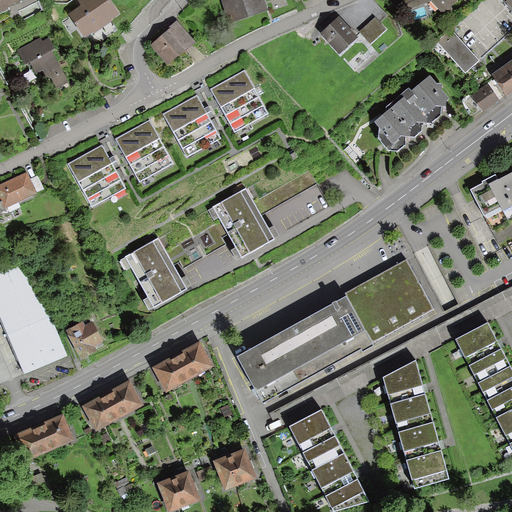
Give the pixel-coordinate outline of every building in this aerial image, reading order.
[(0,0),(0,9),(20,0),(0,0)] [(87,0),(68,13),(84,37),(103,25),(119,14),(110,0),(87,0)] [(221,0),(229,21),(267,9),(264,0),(221,0)] [(401,0),(405,10),(432,1),(444,12),(458,0),(401,0)] [(358,31),(370,42),(386,26),(374,14),(358,31)] [(323,33),(342,52),(359,36),(340,16),(323,33)] [(151,42),(169,64),(196,40),(178,19),(151,42)] [(439,43),(465,72),(479,60),(453,31),(452,30),(439,43)] [(37,70),(43,68),(51,85),(67,78),(47,36),(18,50),(25,63),(31,60),(37,70)] [(511,94),(511,60),(490,76),(508,97),(511,94)] [(210,87),(218,103),(254,85),(245,69),(210,87)] [(386,112),(375,122),(380,129),(378,138),(388,151),(398,151),(405,145),(406,137),(415,137),(422,131),(422,123),(431,123),(441,114),(442,107),(446,106),(447,100),(449,99),(441,89),(443,84),(437,83),(430,75),(412,90),(409,88),(386,107),(386,112)] [(487,84),(471,97),(484,114),(501,101),(487,84)] [(218,103),(226,118),(262,100),(254,85),(218,103)] [(164,112),(172,128),(207,110),(199,94),(164,112)] [(226,118),(235,134),(270,116),(262,100),(226,118)] [(172,128),(180,144),(215,125),(207,110),(172,128)] [(115,137),(123,152),(158,134),(150,119),(115,137)] [(180,144),(188,159),(223,141),(215,125),(180,144)] [(123,152),(131,168),(167,150),(158,134),(123,152)] [(67,163),(75,178),(110,160),(102,145),(67,163)] [(131,168),(139,183),(175,165),(167,150),(131,168)] [(75,178),(83,194),(118,176),(110,160),(75,178)] [(511,168),(471,188),(497,242),(511,234),(511,168)] [(274,191),(282,205),(320,185),(313,171),(274,191)] [(27,173),(0,186),(0,210),(36,193),(27,173)] [(83,194),(91,210),(126,191),(118,176),(83,194)] [(214,209),(242,259),(274,242),(246,191),(214,209)] [(273,194),(266,199),(275,210),(282,204),(273,194)] [(127,259),(155,310),(187,292),(158,242),(127,259)] [(403,259),(231,355),(259,405),(431,308),(403,259)] [(0,315),(25,374),(67,356),(27,262),(0,273),(0,315)] [(511,291),(511,283),(266,412),(270,419),(511,291)] [(83,322),(67,331),(82,359),(95,352),(93,347),(103,341),(93,322),(85,326),(83,322)] [(452,341),(475,383),(506,366),(483,324),(452,341)] [(200,342),(177,356),(190,379),(213,366),(200,342)] [(177,356),(153,369),(167,392),(190,379),(177,356)] [(377,375),(393,428),(427,418),(409,358),(377,375)] [(475,383),(497,421),(511,412),(511,376),(506,366),(475,383)] [(132,380),(107,394),(120,418),(145,404),(132,380)] [(107,394),(82,407),(95,431),(120,418),(107,394)] [(340,451),(317,409),(285,426),(308,468),(340,451)] [(52,448),(75,438),(64,412),(41,422),(52,448)] [(511,412),(497,421),(511,455),(511,412)] [(393,428),(409,484),(443,474),(427,418),(393,428)] [(28,458),(52,448),(41,422),(17,433),(28,458)] [(243,448),(209,462),(222,491),(256,476),(243,448)] [(365,498),(340,451),(308,468),(328,507),(365,498)] [(194,499),(183,471),(153,483),(164,511),(194,499)] [(507,482),(485,486),(489,502),(510,498),(507,482)]
